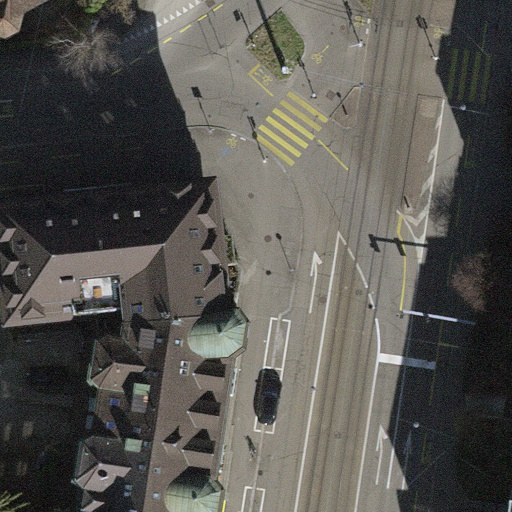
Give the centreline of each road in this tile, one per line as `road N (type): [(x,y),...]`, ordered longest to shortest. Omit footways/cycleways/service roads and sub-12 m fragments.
road 1 (tertiary): [(398,341),(359,217),(277,121),(235,99),(145,86)]
road 2 (tertiary): [(398,341),(420,305),(469,0)]
road 3 (tertiary): [(377,511),(398,341)]
road 4 (tertiary): [(145,86),(0,106)]
